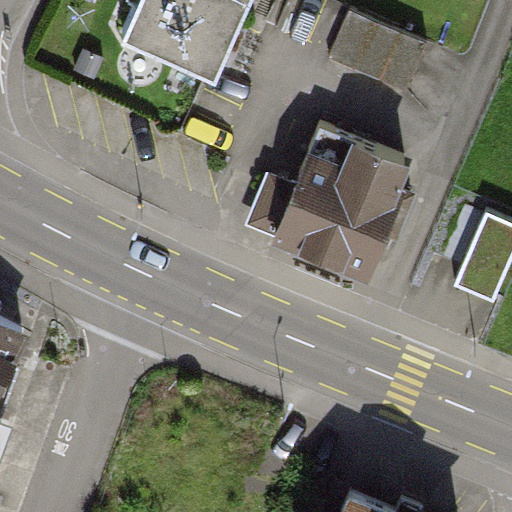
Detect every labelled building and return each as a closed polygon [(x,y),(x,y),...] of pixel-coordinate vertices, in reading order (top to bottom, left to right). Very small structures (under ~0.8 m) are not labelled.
[(84,0),(119,13),(124,0),(84,0)] [(135,0),(122,28),(216,70),(247,0),(135,0)] [(368,0),(355,0),(335,51),(416,82),(437,26),(368,0)] [(412,155),(319,118),(295,178),(270,168),(249,221),(367,268),(412,155)] [(511,217),(487,207),(455,281),(495,299),(511,258),(511,217)] [(0,397),(25,338),(0,327),(0,397)]
